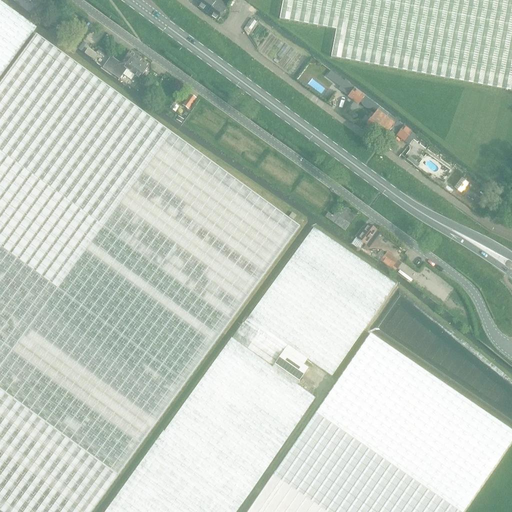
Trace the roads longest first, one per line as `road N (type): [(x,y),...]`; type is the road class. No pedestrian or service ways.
road 1 (unclassified): [(511,352),(462,284),(73,0)]
road 2 (primary): [(476,244),(411,206),(127,0)]
road 3 (unclassified): [(511,234),(425,182),(183,0)]
